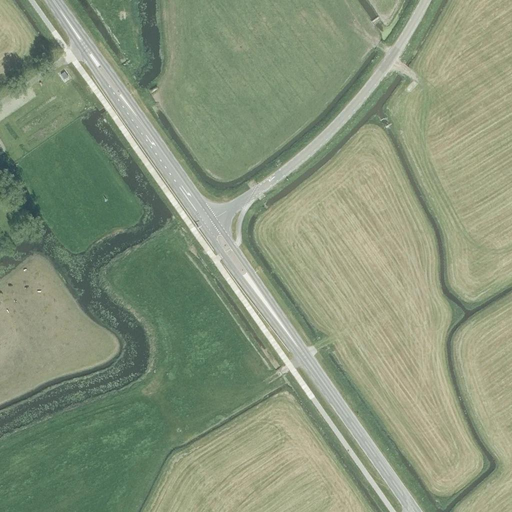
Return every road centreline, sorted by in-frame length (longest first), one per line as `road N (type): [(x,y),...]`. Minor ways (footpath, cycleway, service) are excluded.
road 1 (tertiary): [(213,219),(341,119),(425,0)]
road 2 (primary): [(63,15),(203,226)]
road 3 (primary): [(213,219),(63,15)]
road 4 (primary): [(413,511),(296,346)]
road 5 (primary): [(203,226),(296,346)]
road 6 (primary): [(296,346),(213,219)]
